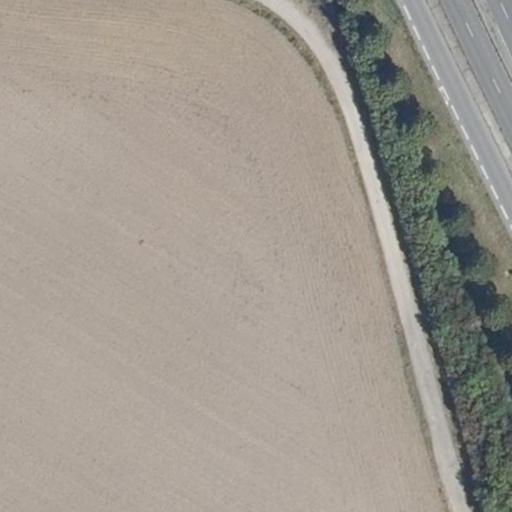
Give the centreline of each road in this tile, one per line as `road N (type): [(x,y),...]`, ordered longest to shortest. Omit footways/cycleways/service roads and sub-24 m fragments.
road 1 (track): [(472,511),(333,27),(282,0)]
road 2 (secondary): [(415,0),(511,204)]
road 3 (primary): [(452,0),(511,124)]
